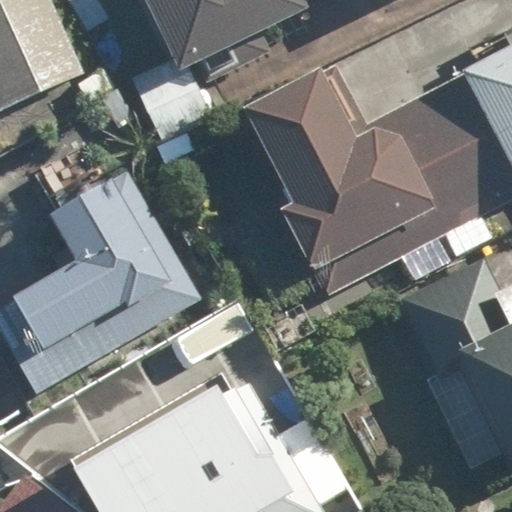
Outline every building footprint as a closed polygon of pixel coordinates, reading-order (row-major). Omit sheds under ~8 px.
[(0,118),(79,82),(41,0),(6,0),(0,3),(0,118)] [(124,0),(161,74),(121,94),(151,154),(208,126),(186,81),(297,27),(289,12),(314,0),(347,0),(357,20),(398,0),(124,0)] [(420,34),(337,72),(351,103),(434,65),(420,34)] [(475,224),(511,205),(511,53),(368,127),(376,142),(341,159),(305,88),(226,129),(272,219),(260,225),(291,286),(419,220),(444,269),(487,247),(475,224)] [(193,316),(121,185),(35,232),(66,288),(0,324),(0,369),(22,409),(193,316)] [(511,296),(498,303),(482,266),(392,306),(428,387),(449,378),(496,482),(511,475),(511,296)] [(75,450),(106,511),(322,511),(247,364),(75,450)] [(0,511),(45,511),(15,488),(0,507),(0,511)]
